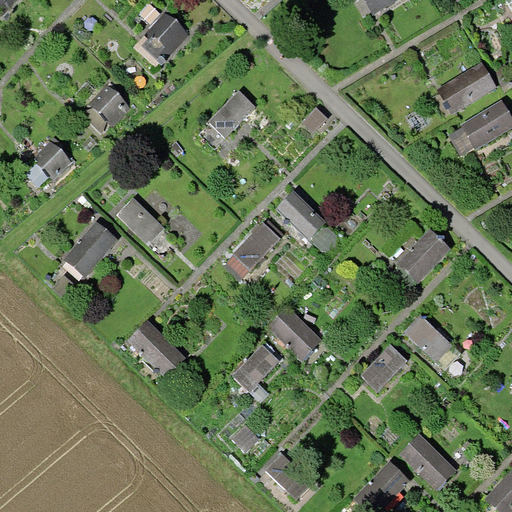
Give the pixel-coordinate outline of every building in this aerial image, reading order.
[(0,0),(0,11),(1,13),(13,0),(0,0)] [(375,0),(381,9),(397,0),(375,0)] [(170,52),(185,37),(163,17),(149,33),(170,52)] [(459,109),(488,92),(477,73),(447,91),(459,109)] [(111,125),(126,110),(105,90),(91,105),(111,125)] [(213,121),(229,136),(253,111),(237,96),(213,121)] [(474,150),(510,128),(499,109),(462,131),(474,150)] [(323,123),(314,114),(302,126),(311,135),(323,123)] [(53,182),(69,166),(49,146),(33,162),(53,182)] [(300,237),(316,221),(291,197),(275,213),(300,237)] [(141,244),(156,228),(131,203),(115,219),(141,244)] [(232,259),(248,274),(278,243),(261,228),(232,259)] [(72,257),(88,271),(111,245),(94,230),(72,257)] [(405,262),(421,278),(444,253),(428,237),(405,262)] [(300,361),(316,345),(285,315),(269,331),(300,361)] [(428,359),(443,343),(418,320),(403,336),(428,359)] [(162,377),(177,361),(147,331),(131,347),(162,377)] [(237,374),(253,390),(277,365),(261,350),(237,374)] [(365,375),(381,390),(405,365),(389,350),(365,375)] [(427,483),(442,467),(417,442),(401,458),(427,483)] [(289,498),(304,482),(279,458),(263,474),(289,498)] [(357,502),(366,511),(377,511),(402,486),(386,471),(357,502)] [(511,476),(487,503),(496,511),(508,511),(511,508),(511,476)]
